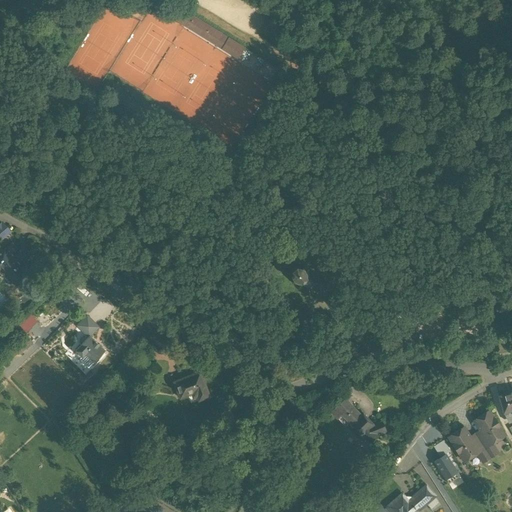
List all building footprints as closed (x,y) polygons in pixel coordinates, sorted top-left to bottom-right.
[(183,10),(178,17),(224,46),(222,49),(238,60),(245,48),(183,10)] [(10,232),(2,222),(0,224),(0,235),(3,238),(10,232)] [(11,243),(4,249),(9,255),(16,249),(11,243)] [(290,247),(270,268),(277,275),(286,266),(289,269),(290,268),(291,267),(292,266),(289,263),(297,254),(290,247)] [(9,255),(4,249),(0,253),(0,269),(1,268),(16,285),(27,275),(9,255)] [(61,265),(51,272),(59,282),(68,274),(61,265)] [(308,279),(308,275),(308,271),(305,268),(302,265),(298,265),(294,265),(292,266),(291,267),(290,268),(288,271),(287,275),(288,279),(290,282),(294,284),(298,285),(302,285),(305,283),(305,282),(308,279)] [(308,279),(307,280),(306,281),(305,282),(305,283),(302,285),(308,290),(309,290),(309,289),(313,284),(314,284),(314,283),(308,278),(308,279)] [(26,330),(37,320),(30,313),(19,323),(26,330)] [(98,327),(87,316),(77,325),(89,335),(98,327)] [(162,340),(152,334),(148,339),(159,346),(162,340)] [(104,350),(89,335),(75,350),(81,356),(84,353),(93,362),(104,350)] [(93,362),(84,353),(81,356),(79,358),(88,367),(91,364),(93,362)] [(199,372),(173,381),(179,398),(195,392),(198,400),(208,397),(199,372)] [(511,397),(510,392),(499,395),(503,411),(508,410),(511,408),(511,397)] [(373,425),(357,409),(355,411),(344,399),(335,407),(369,442),(378,434),(384,431),(381,422),(373,425)] [(508,410),(503,411),(509,422),(511,421),(508,410)] [(503,433),(489,411),(474,420),(481,432),(488,442),(490,441),(503,433)] [(471,438),(464,427),(448,437),(462,459),(476,450),(478,449),(471,438)] [(490,441),(488,442),(481,432),(476,435),(490,457),(497,452),(490,441)] [(490,457),(476,435),(471,438),(478,449),(476,450),(483,461),(490,457)] [(443,440),(433,446),(440,457),(450,451),(443,440)] [(459,476),(445,454),(434,461),(448,483),(459,476)] [(425,487),(417,494),(426,505),(434,497),(425,487)] [(417,494),(408,502),(402,495),(387,508),(390,511),(417,511),(426,505),(417,494)]
